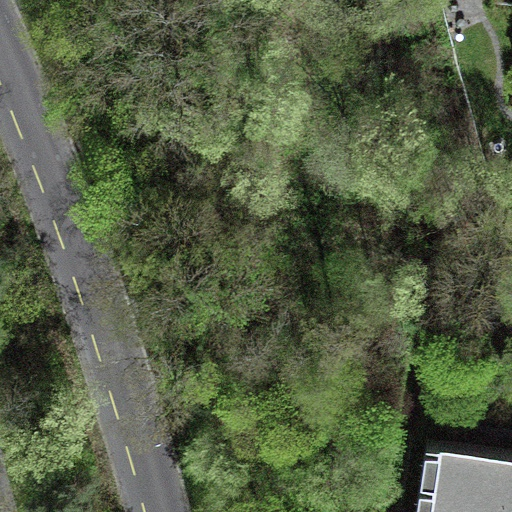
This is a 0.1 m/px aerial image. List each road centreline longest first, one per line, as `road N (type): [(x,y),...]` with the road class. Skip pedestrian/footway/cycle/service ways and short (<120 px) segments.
road 1 (tertiary): [(0,50),(90,288),(156,511)]
road 2 (track): [(317,0),(309,207)]
